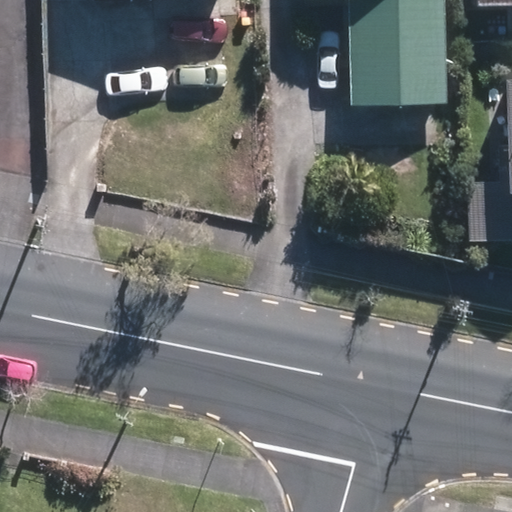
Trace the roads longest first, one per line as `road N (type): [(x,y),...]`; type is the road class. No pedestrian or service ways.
road 1 (secondary): [(374,385),(0,312)]
road 2 (secondary): [(511,413),(374,385)]
road 3 (residential): [(374,385),(341,511)]
